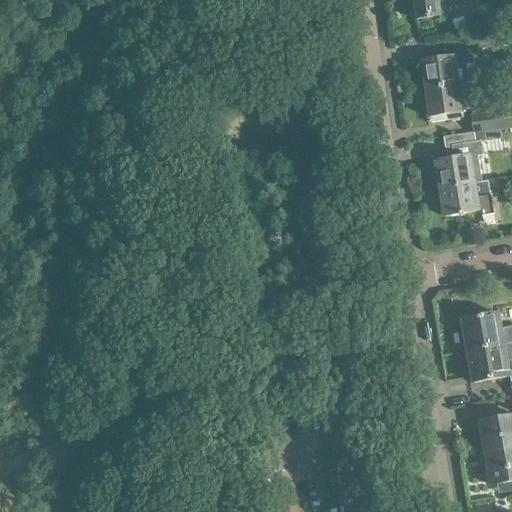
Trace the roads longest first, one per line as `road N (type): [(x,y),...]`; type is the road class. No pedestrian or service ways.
road 1 (residential): [(408,279),(365,0)]
road 2 (residential): [(449,511),(408,279)]
